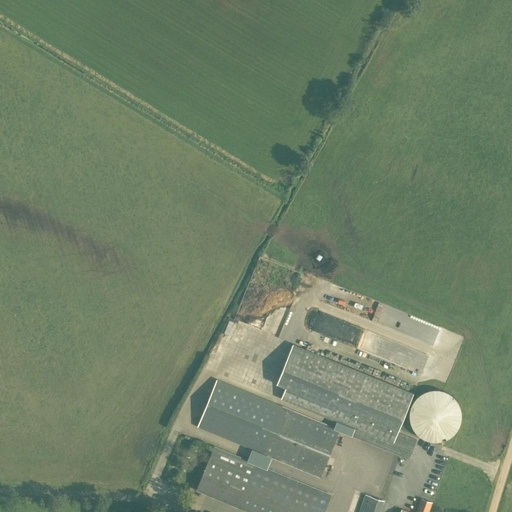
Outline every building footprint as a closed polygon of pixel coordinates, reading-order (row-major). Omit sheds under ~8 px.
[(416,440),(410,437),(391,430),(407,391),(292,344),(276,383),(285,387),(280,398),(354,428),(351,435),(355,436),(355,437),(402,456),(408,458),(416,440)] [(340,429),(281,405),(218,379),(197,426),(320,477),(340,429)] [(419,435),(423,438),(427,440),(432,441),(437,441),(442,441),(446,439),(450,437),(454,434),(457,430),(459,425),(461,421),(461,415),(461,411),(460,407),(458,402),(455,398),(452,395),(448,392),(444,390),(439,389),(434,389),(429,390),(425,392),(419,395),(416,398),(414,401),(412,405),(410,410),(409,415),(410,419),(411,424),(413,428),(416,432),(419,435)] [(215,447),(197,489),(252,511),(323,511),(330,495),(322,491),(324,485),(251,455),(248,461),(215,447)] [(379,511),(384,500),(365,494),(358,511),(379,511)] [(422,511),(427,501),(422,499),(417,511),(408,511),(402,510),(400,511),(422,511)] [(427,511),(431,502),(427,501),(422,511),(427,511)]
